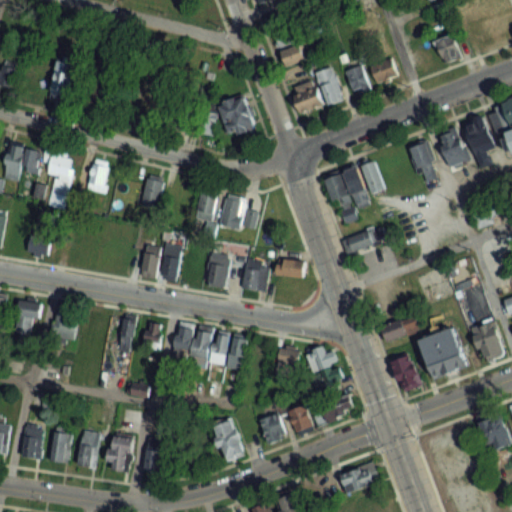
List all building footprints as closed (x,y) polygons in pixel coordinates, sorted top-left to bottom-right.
[(299,20),(295,5),(270,10),(278,46),(300,41),(296,21),(299,20)] [(464,58),(457,33),(436,39),(444,64),(464,58)] [(286,67),(307,60),(301,44),(281,51),(286,67)] [(377,83),(399,76),(394,57),(372,64),(377,83)] [(0,76),(1,77),(0,81),(0,84),(14,88),(19,63),(0,59),(0,76)] [(371,88),(362,64),(346,71),(355,94),(371,88)] [(76,70),(58,66),(52,92),(70,96),(76,70)] [(292,88),(301,114),(326,105),(326,106),(344,101),(333,67),(315,73),(317,80),(292,88)] [(146,120),(148,92),(133,91),(131,119),(146,120)] [(256,128),(247,94),(219,102),(228,135),(256,128)] [(511,99),(498,104),(506,128),(511,125),(511,99)] [(198,131),(215,135),(221,110),(204,106),(198,131)] [(480,167),(497,162),(482,115),(465,121),(480,167)] [(452,168),(472,160),(458,125),(438,132),(452,168)] [(440,176),(428,137),(410,142),(421,181),(440,176)] [(22,170),(37,174),(43,152),(10,143),(2,176),(19,181),(22,170)] [(48,172),(69,177),(74,158),(53,153),(48,172)] [(372,193),(385,189),(377,160),(363,164),(372,193)] [(111,166),(94,162),(87,188),(103,193),(111,166)] [(371,203),(357,167),(345,172),(358,207),(371,203)] [(336,207),(348,204),(341,174),(329,177),(336,207)] [(142,199),(158,203),(165,180),(149,176),(142,199)] [(479,227),(502,218),(498,208),(490,211),(478,180),(463,186),(479,227)] [(219,192),(202,188),(196,217),(213,220),(219,192)] [(245,210),(248,199),(229,193),(220,222),(252,231),(257,213),(245,210)] [(32,253),(50,253),(50,223),(32,223),(32,253)] [(141,275),(177,280),(183,243),(164,240),(163,251),(146,248),(141,275)] [(206,283),(226,286),(232,254),(212,250),(206,283)] [(303,278),(306,262),(279,257),(276,273),(303,278)] [(271,263),(248,258),(243,286),(265,291),(271,263)] [(45,302),(24,296),(15,328),(36,334),(45,302)] [(54,336),(75,338),(78,310),(57,308),(54,336)] [(138,315),(127,313),(119,349),(131,351),(138,315)] [(421,332),(416,316),(383,325),(388,342),(421,332)] [(174,355),(192,357),(191,363),(208,365),(208,363),(249,368),(254,336),(232,333),(232,331),(215,329),(215,326),(198,324),(198,323),(179,320),(174,355)] [(160,352),(163,323),(147,321),(144,350),(160,352)] [(505,355),(495,321),(474,327),(485,362),(505,355)] [(466,365),(432,378),(417,341),(451,328),(466,365)] [(335,351),(327,353),(325,345),(313,349),(319,372),(309,374),(314,392),(344,384),(335,351)] [(298,347),(277,351),(282,375),(303,371),(298,347)] [(404,391),(424,383),(410,351),(391,360),(404,391)] [(317,424),(356,413),(350,395),(312,406),(317,424)] [(290,410),(297,434),(315,429),(307,404),(290,410)] [(491,450),(511,444),(501,408),(481,414),(491,450)] [(268,443),(288,437),(280,412),(261,418),(268,443)] [(223,461),(244,457),(237,419),(215,423),(223,461)] [(0,422),(0,452),(8,454),(13,424),(0,422)] [(72,427),(54,426),(52,461),(70,462),(72,427)] [(26,458),(44,458),(45,427),(27,427),(26,458)] [(102,430),(84,428),(79,465),(97,468),(102,430)] [(131,472),(136,435),(114,432),(108,468),(131,472)] [(149,471),(171,470),(170,439),(147,440),(149,471)] [(381,482),(375,463),(342,473),(347,492),(381,482)] [(334,496),(327,477),(309,483),(316,503),(334,496)] [(367,511),(387,506),(382,489),(354,498),(358,511),(367,511)] [(301,511),(295,491),(277,496),(281,511),(301,511)] [(252,511),(271,511),(268,503),(251,509),(252,511)]
